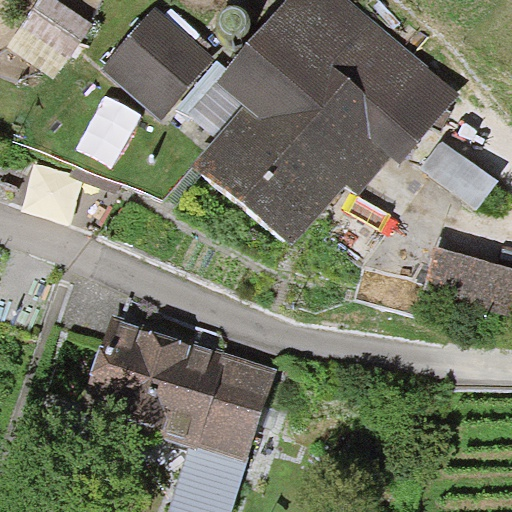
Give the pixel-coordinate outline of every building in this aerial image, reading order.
[(79,0),(36,0),(15,35),(64,65),(97,11),(79,0)] [(385,121),(429,68),(346,0),(287,0),(242,55),(174,0),(164,0),(107,70),(170,122),(179,111),(221,146),(180,195),(285,280),(371,176),(403,136),(385,121)] [(422,172),(480,215),(501,187),(443,144),(422,172)] [(511,270),(430,245),(417,286),(511,315),(511,270)] [(227,511),(269,379),(113,323),(77,424),(178,460),(162,511),(227,511)]
